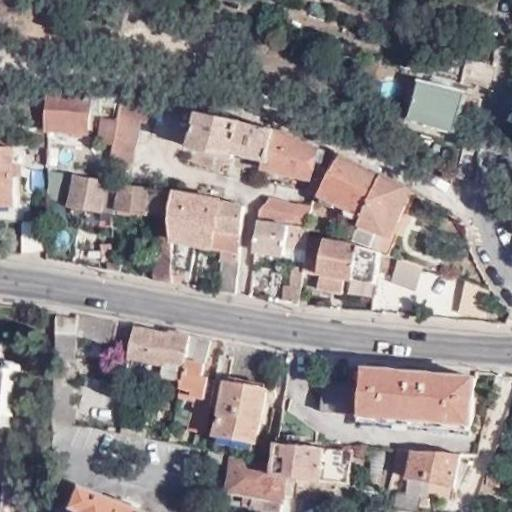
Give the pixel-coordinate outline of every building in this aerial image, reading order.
[(355,55),(348,67),(374,74),(380,62),(355,55)] [(476,119),(480,99),(417,83),(415,89),(404,86),(398,112),(409,115),(408,120),(454,131),(457,116),(476,119)] [(49,96),(50,125),(50,126),(91,129),(92,99),(49,96)] [(189,103),(119,97),(116,120),(112,145),(110,161),(133,164),(140,120),(151,120),(152,112),(189,114),(189,103)] [(321,166),(323,150),(301,144),(273,130),(229,120),(231,115),(216,111),(215,117),(198,112),(190,148),(232,158),(233,153),(267,161),(265,168),(311,181),(314,165),(321,166)] [(112,145),(116,120),(101,118),(99,142),(112,145)] [(13,175),(13,149),(0,149),(0,205),(13,206),(13,195),(19,196),(19,175),(13,175)] [(464,149),(459,178),(475,182),(480,152),(464,149)] [(347,241),(353,244),(383,177),(341,154),(318,197),(356,217),(345,235),(347,241)] [(50,170),(49,199),(71,203),(71,207),(103,212),(101,226),(115,228),(117,209),(114,209),(116,181),(50,170)] [(353,244),(352,247),(372,252),(379,232),(387,236),(388,232),(390,232),(395,219),(393,218),(404,189),(383,177),(353,244)] [(117,209),(151,216),(151,211),(152,188),(116,181),(114,209),(117,209)] [(152,188),(151,211),(175,216),(176,193),(152,188)] [(175,216),(175,232),(174,239),(240,252),(245,207),(215,202),(176,193),(175,216)] [(263,198),(259,220),(283,222),(284,220),(310,223),(311,211),(312,202),(306,201),(305,204),(295,202),(293,206),(263,198)] [(43,248),(43,220),(23,220),(23,248),(43,248)] [(259,224),(256,251),(285,254),(284,244),(306,246),(308,237),(310,226),(287,224),(287,226),(259,224)] [(157,229),(155,279),(172,282),(174,239),(175,232),(157,229)] [(308,237),(306,246),(305,258),(303,271),(321,274),(318,289),(340,295),(344,279),(376,287),(384,254),(372,252),(352,247),(308,237)] [(289,285),(301,287),(303,271),(305,258),(294,256),(289,285)] [(223,257),(218,291),(236,293),(240,260),(223,257)] [(421,288),(426,268),(404,261),(398,282),(421,288)] [(469,282),(459,320),(484,322),(491,289),(469,282)] [(115,340),(120,321),(77,312),(77,314),(57,313),(55,357),(75,358),(76,333),(115,340)] [(202,378),(211,339),(170,330),(169,336),(137,329),(128,373),(183,383),(182,390),(201,394),(199,402),(196,402),(192,426),(206,429),(210,406),(213,393),(208,393),(210,378),(202,378)] [(14,365),(14,363),(0,361),(0,445),(7,447),(16,371),(20,371),(19,365),(14,365)] [(472,432),(479,377),(367,366),(365,382),(324,381),(321,410),(360,412),(360,418),(472,432)] [(53,419),(71,423),(75,374),(55,373),(53,419)] [(267,389),(215,379),(213,393),(210,406),(221,407),(217,435),(257,443),(267,389)] [(294,399),(285,397),(279,440),(317,442),(317,431),(288,413),(294,399)] [(352,448),(279,443),(276,463),(274,473),(288,475),(349,481),(352,448)] [(454,485),(461,453),(413,448),(408,476),(454,485)] [(223,461),(225,452),(209,449),(208,457),(223,461)] [(283,500),(283,496),(288,475),(274,473),(276,463),(270,466),(235,459),(229,489),(243,492),(242,502),(264,507),(265,497),(283,500)] [(501,483),(502,469),(488,468),(488,483),(501,483)] [(144,511),(82,486),(74,506),(85,511),(144,511)] [(414,511),(417,511),(422,495),(397,490),(392,507),(414,511)] [(265,497),(264,507),(281,510),(283,500),(265,497)]
